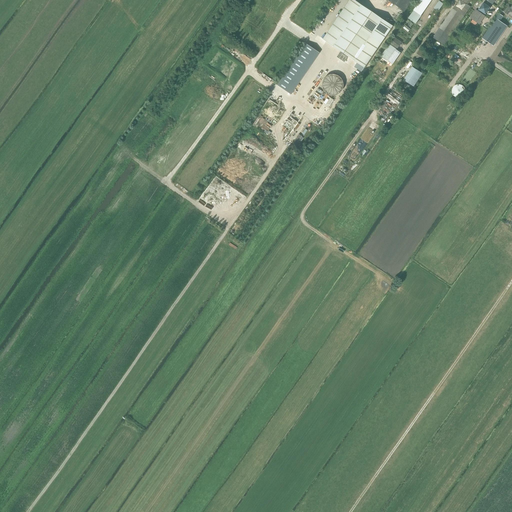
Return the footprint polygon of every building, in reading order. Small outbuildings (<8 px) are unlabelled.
[(365,67),(393,26),(355,0),(349,0),(323,39),(365,67)] [(387,0),(399,8),(404,12),(412,0),(387,0)] [(420,0),(408,19),(415,24),(431,0),(420,0)] [(459,0),(456,6),(435,37),(445,44),(471,7),(467,5),(470,0),(469,0),(459,0)] [(476,9),(470,18),(475,21),(479,24),(491,7),(482,1),(477,8),(479,9),(478,11),(476,9)] [(511,21),(500,13),(483,37),(496,46),(511,22),(511,21)] [(468,39),(459,33),(455,39),(463,45),(468,39)] [(402,42),(395,37),(390,45),(397,50),(402,42)] [(319,53),(306,44),(277,85),(291,94),(319,53)] [(420,49),(414,58),(426,67),(433,58),(420,49)] [(414,87),(423,73),(412,67),(404,80),(414,87)] [(343,88),(343,86),(342,84),(341,82),(340,80),(338,78),(336,77),(334,77),(333,76),(330,77),(328,77),(326,78),(324,79),(323,81),(322,83),(321,85),(321,87),(321,89),(321,92),(322,93),(323,95),(325,97),(327,98),(329,99),(331,99),(333,99),(336,98),(338,97),(340,96),(341,94),(342,92),(343,90),(343,88)] [(453,88),(452,89),(452,90),(452,91),(452,92),(452,93),(453,94),(453,95),(454,96),(455,97),(456,97),(457,98),(458,98),(459,98),(460,98),(461,97),(463,97),(463,96),(464,95),(465,94),(465,93),(465,92),(465,91),(465,90),(465,89),(464,88),(464,87),(463,86),(462,85),(461,85),(460,84),(459,84),(458,84),(456,85),(455,85),(454,86),(454,87),(453,88)]
